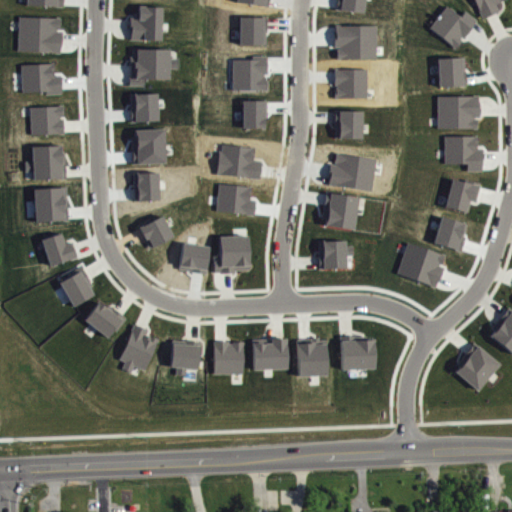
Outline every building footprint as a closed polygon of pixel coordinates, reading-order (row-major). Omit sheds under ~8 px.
[(29,0),(30,8),(66,9),(66,0),(29,0)] [(511,0),(475,0),(485,22),(502,14),(499,6),(511,0)] [(478,21),(467,14),(464,18),(447,8),(433,34),(461,51),(478,21)] [(133,21),(133,42),(164,43),(165,10),(140,9),(140,21),(133,21)] [(63,21),(22,19),(21,54),(64,55),(64,34),(62,34),(63,21)] [(172,51),(134,52),(134,88),(147,88),(147,82),(172,82),(172,51)] [(468,60),(441,61),(442,90),(469,89),(468,60)] [(440,99),(441,132),(480,131),(480,120),(482,120),(482,98),(440,99)] [(448,167),(469,167),(469,174),(485,174),(485,151),(480,151),(480,139),(448,139),(448,167)] [(67,181),(66,148),(34,149),(35,164),(28,164),(28,174),(36,174),(36,182),(67,181)] [(473,203),(478,205),(482,188),(454,181),(448,210),(471,215),(473,203)] [(325,229),(357,232),(361,199),(329,196),(325,229)] [(176,241),(166,217),(141,227),(151,251),(176,241)] [(78,261),(73,245),(67,246),(64,236),(44,241),(51,268),(78,261)] [(221,239),(222,260),(216,260),(217,275),(252,274),(251,238),(221,239)] [(349,258),(356,258),(355,244),(321,245),(321,271),(349,271),(349,258)] [(439,289),(449,257),(409,246),(400,278),(439,289)] [(75,310),(98,297),(82,269),(69,277),(70,280),(62,285),(75,310)] [(87,323),(112,342),(127,322),(102,303),(87,323)] [(511,354),(511,311),(490,337),(511,354)] [(161,342),(150,337),(151,333),(138,327),(120,370),(134,375),(136,369),(148,374),(161,342)] [(377,371),(376,339),(343,341),(344,373),(377,371)] [(255,372),(290,372),(289,341),(273,341),(273,343),(255,343),(255,372)] [(173,370),(179,370),(178,378),(188,378),(188,371),(201,372),(201,345),(174,344),(173,370)] [(216,376),(245,377),(246,344),(217,344),(216,376)] [(300,345),(301,379),(330,378),(329,344),(300,345)] [(455,373),(480,394),(502,367),(477,346),(455,373)]
